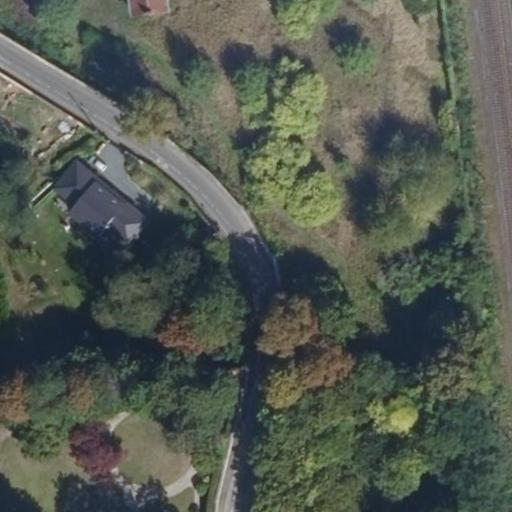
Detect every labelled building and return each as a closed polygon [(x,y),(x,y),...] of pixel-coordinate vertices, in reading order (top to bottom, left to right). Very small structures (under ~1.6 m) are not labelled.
[(166,0),(135,0),(138,19),(169,14),(166,0)] [(96,179),(99,175),(77,156),(56,179),(76,197),(69,205),(97,231),(104,222),(126,241),(147,218),(125,198),(123,202),(96,179)] [(117,192),(99,175),(96,179),(123,202),(125,198),(117,192)] [(209,342),(209,364),(242,359),(245,335),(209,342)] [(131,418),(127,431),(137,434),(135,440),(151,445),(153,440),(166,444),(170,430),(131,418)]
